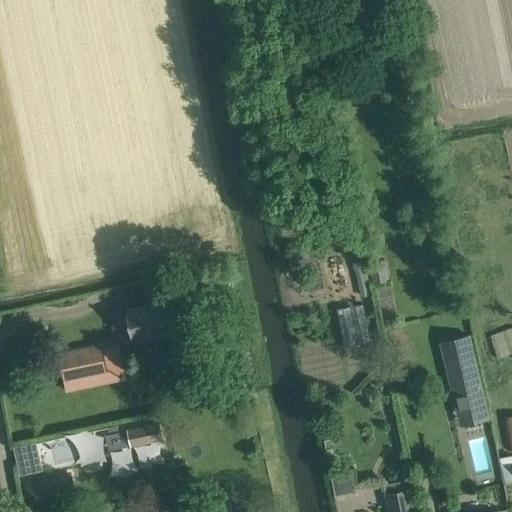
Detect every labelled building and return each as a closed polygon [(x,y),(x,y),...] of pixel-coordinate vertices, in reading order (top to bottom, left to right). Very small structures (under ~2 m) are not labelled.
[(231,295),(217,298),(228,350),(242,347),(231,295)] [(184,299),(126,310),(132,338),(190,327),(184,299)] [(346,345),(371,338),(362,303),(337,309),(346,345)] [(511,328),(490,337),(499,359),(511,353),(511,328)] [(102,347),(59,356),(63,377),(107,369),(102,347)] [(444,359),(460,426),(491,419),(475,352),(444,359)] [(158,381),(141,383),(144,409),(161,406),(158,381)] [(372,383),(367,389),(375,397),(381,391),(372,383)] [(159,423),(127,430),(131,446),(163,439),(159,423)] [(36,443),(13,447),(19,476),(42,471),(36,443)] [(511,455),(501,458),(506,482),(511,480),(511,455)] [(353,490),(351,475),(332,478),(335,493),(353,490)] [(413,511),(407,480),(384,484),(389,511),(413,511)] [(31,507),(39,505),(35,485),(27,487),(31,507)] [(194,509),(179,511),(232,511),(230,502),(206,507),(195,510),(194,509)]
